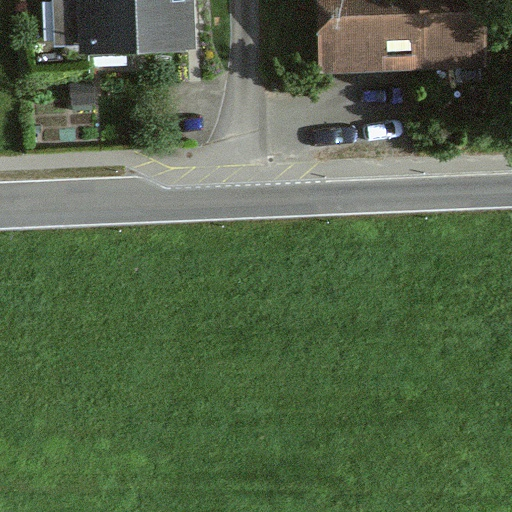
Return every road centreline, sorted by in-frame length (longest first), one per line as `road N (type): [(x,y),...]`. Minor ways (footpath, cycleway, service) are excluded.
road 1 (tertiary): [(511,193),(252,203)]
road 2 (tertiary): [(252,203),(0,214)]
road 3 (residential): [(244,0),(252,203)]
